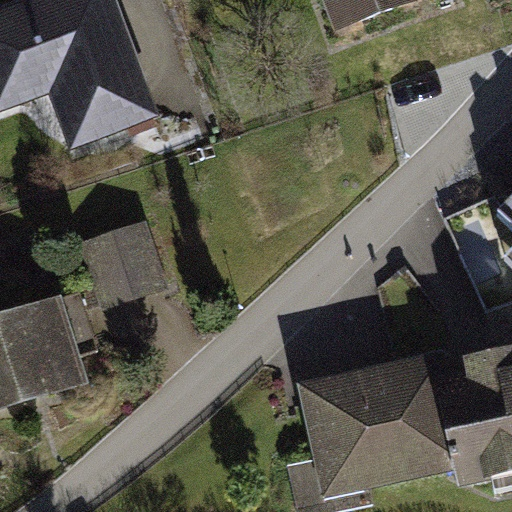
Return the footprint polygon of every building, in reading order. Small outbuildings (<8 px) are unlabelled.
[(113,0),(37,0),(0,13),(0,110),(50,93),(70,150),(156,119),(113,0)] [(451,0),(267,0),(268,2),(274,0),(316,0),(338,56),(456,12),(451,0)] [(500,201),(463,241),(511,285),(511,158),(485,188),(500,201)] [(146,224),(81,246),(103,312),(168,290),(146,224)] [(61,295),(0,315),(0,410),(90,380),(61,295)] [(447,370),(468,461),(473,484),(511,475),(511,343),(474,352),(477,363),(462,367),(447,370)] [(334,491),(468,461),(447,370),(442,350),(309,380),(334,491)]
